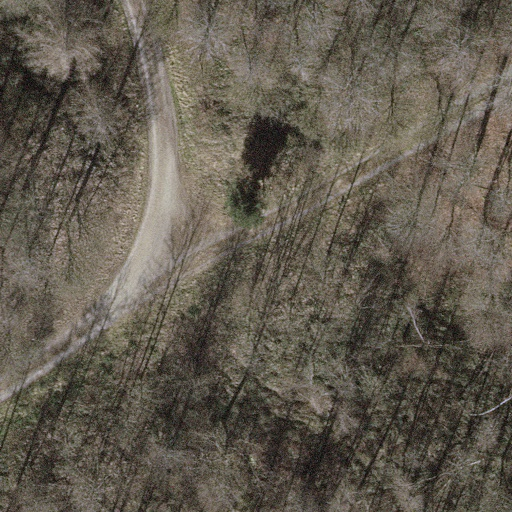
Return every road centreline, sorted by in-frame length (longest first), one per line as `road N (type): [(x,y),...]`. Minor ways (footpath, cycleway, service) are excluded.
road 1 (track): [(0,392),(106,316),(511,77)]
road 2 (track): [(106,316),(165,190),(147,36),(132,0)]
